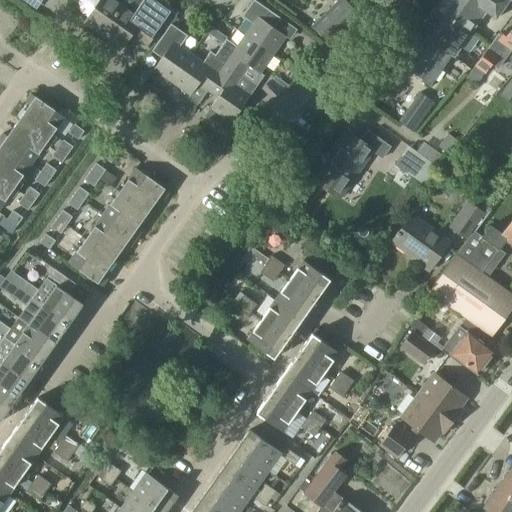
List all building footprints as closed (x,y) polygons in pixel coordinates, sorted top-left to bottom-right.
[(122,46),(129,37),(145,48),(171,12),(154,0),(139,20),(112,0),(100,0),(86,21),(103,32),(122,46)] [(253,0),(242,17),(253,24),(245,35),(273,55),(286,36),(274,29),(281,19),(254,0),(253,0)] [(324,41),(356,11),(344,0),(340,0),(312,28),(324,41)] [(441,0),(436,8),(471,33),(486,11),(496,19),(509,0),(441,0)] [(471,33),(436,8),(398,61),(422,79),(443,49),(454,56),(471,33)] [(152,51),(162,58),(154,70),(172,82),(192,55),(180,47),(188,36),(171,24),(152,51)] [(511,28),(510,31),(508,29),(503,36),(499,33),(475,65),(486,73),(492,64),(498,68),(511,48),(511,28)] [(215,55),(227,63),(243,74),(249,65),(260,73),(273,55),(245,35),(237,47),(226,39),(215,55)] [(203,62),(192,55),(172,82),(191,95),(198,84),(208,90),(227,63),(215,55),(210,51),(203,62)] [(208,90),(218,97),(205,116),(226,130),(250,95),(235,85),(243,74),(227,63),(208,90)] [(511,79),(502,94),(511,101),(511,79)] [(420,92),(401,120),(400,121),(414,131),(434,102),(420,92)] [(30,104),(27,108),(19,120),(48,141),(65,117),(31,94),(26,102),(30,104)] [(3,133),(0,137),(0,142),(31,164),(48,141),(19,120),(8,136),(3,133)] [(85,131),(75,124),(69,133),(79,139),(85,131)] [(348,132),(327,162),(315,180),(340,198),(373,151),(383,158),(391,146),(368,130),(360,141),(348,132)] [(178,140),(186,146),(192,138),(184,132),(178,140)] [(58,148),(68,155),(74,146),(64,140),(58,148)] [(0,177),(14,188),(31,164),(0,142),(0,177)] [(400,155),(413,164),(406,173),(423,185),(437,169),(438,167),(439,166),(419,152),(408,145),(400,155)] [(101,156),(111,163),(117,154),(107,147),(101,156)] [(68,155),(58,148),(52,156),(62,163),(68,155)] [(41,171),(51,178),(57,170),(47,163),(41,171)] [(90,171),(100,178),(106,170),(96,163),(90,171)] [(169,192),(136,168),(119,192),(148,212),(159,197),(164,200),(169,192)] [(51,178),(41,171),(35,180),(45,187),(51,178)] [(100,178),(90,171),(85,179),(95,186),(100,178)] [(440,190),(450,178),(444,173),(434,185),(440,190)] [(0,208),(14,188),(0,177),(0,208)] [(24,195),(34,202),(40,193),(30,186),(24,195)] [(72,197),(82,204),(89,193),(80,186),(72,197)] [(148,212),(119,192),(101,217),(134,241),(141,231),(137,228),(148,212)] [(34,202),(24,195),(19,203),(29,210),(34,202)] [(469,201),(468,200),(449,226),(467,239),(489,207),(473,195),(469,201)] [(82,204),(72,197),(68,203),(77,210),(82,204)] [(23,217),(13,210),(7,219),(17,226),(23,217)] [(57,218),(67,225),(73,217),(63,210),(57,218)] [(393,241),(415,258),(413,261),(427,271),(449,242),(412,215),(393,241)] [(101,217),(86,239),(115,259),(126,244),(130,247),(134,241),(101,217)] [(67,225),(57,218),(51,226),(61,233),(67,225)] [(499,248),(506,238),(511,242),(511,218),(502,232),(491,224),(481,237),(475,232),(466,245),(489,263),(499,248)] [(46,233),(41,241),(40,242),(50,249),(56,240),(46,233)] [(86,239),(84,241),(69,263),(102,286),(108,278),(104,275),(115,259),(86,239)] [(457,255),(431,292),(466,318),(490,335),(511,304),(511,294),(488,277),(506,253),(499,248),(489,263),(466,245),(458,256),(457,255)] [(252,254),(266,263),(264,266),(278,276),(285,265),(272,255),(269,259),(256,249),(252,254)] [(330,279),(303,260),(287,283),(316,303),(324,292),(322,291),(330,279)] [(278,276),(264,266),(260,272),(274,281),(278,276)] [(38,289),(25,280),(19,288),(70,325),(77,316),(75,315),(83,304),(67,293),(74,283),(54,268),(38,289)] [(316,303),(287,283),(275,300),(302,319),(310,308),(311,309),(316,303)] [(28,324),(55,344),(63,333),(64,334),(70,325),(19,288),(13,297),(26,306),(18,317),(28,324)] [(234,300),(252,313),(257,304),(239,292),(234,300)] [(234,300),(232,299),(226,307),(246,321),(252,313),(234,300)] [(302,319),(275,300),(261,319),(290,340),(296,331),(295,330),(302,319)] [(0,321),(0,333),(43,364),(49,355),(48,354),(55,344),(28,324),(18,317),(10,328),(0,321)] [(466,318),(459,327),(444,347),(477,373),(493,351),(483,344),(490,335),(466,318)] [(290,340),(261,319),(247,339),(274,359),(282,348),(283,348),(290,340)] [(423,365),(436,348),(412,331),(400,347),(423,365)] [(0,363),(0,364),(1,364),(27,383),(35,372),(36,373),(43,364),(0,333),(0,363)] [(304,345),(303,344),(297,353),(325,373),(339,353),(312,334),(304,345)] [(290,361),(292,362),(284,373),(311,392),(325,373),(297,353),(290,361)] [(1,364),(0,364),(0,392),(15,403),(21,394),(20,393),(27,383),(1,364)] [(335,380),(348,389),(354,380),(341,371),(335,380)] [(277,384),(275,383),(269,392),(297,412),(311,392),(284,373),(277,384)] [(467,397),(435,373),(418,395),(453,422),(462,410),(459,408),(467,397)] [(348,389),(335,380),(329,388),(342,397),(348,389)] [(15,403),(0,392),(0,421),(7,411),(9,412),(15,403)] [(263,401),(264,402),(256,413),(283,432),(297,412),(269,392),(263,401)] [(453,422),(418,395),(401,418),(434,442),(442,431),(444,433),(453,422)] [(30,408),(29,407),(22,416),(51,436),(65,416),(38,397),(30,408)] [(360,406),(348,422),(357,429),(369,413),(360,406)] [(307,419),(320,428),(326,420),(313,410),(307,419)] [(16,425),(17,426),(10,437),(37,456),(51,436),(22,416),(16,425)] [(320,428),(307,419),(301,427),(315,437),(320,428)] [(395,425),(389,433),(384,429),(377,440),(381,443),(380,445),(397,457),(412,438),(395,425)] [(280,451),(250,430),(237,447),(267,469),(280,451)] [(79,445),(66,435),(60,443),(74,453),(79,445)] [(1,447),(0,447),(0,459),(23,476),(37,456),(10,437),(2,448),(1,447)] [(54,452),(68,461),(74,453),(60,443),(54,452)] [(224,465),(255,487),(267,469),(237,447),(224,465)] [(290,451),(286,456),(285,458),(295,465),(300,457),(290,451)] [(304,493),(321,506),(316,511),(361,511),(334,491),(346,476),(339,470),(346,460),(335,452),(304,493)] [(0,489),(9,495),(18,482),(28,489),(26,491),(40,500),(46,492),(32,482),(23,476),(0,459),(0,489)] [(121,471),(111,464),(106,471),(116,478),(121,471)] [(212,483),(242,505),(255,487),(224,465),(212,483)] [(511,467),(497,488),(511,498),(511,467)] [(101,479),(111,486),(116,478),(106,471),(101,479)] [(32,482),(46,492),(52,483),(38,474),(32,482)] [(166,511),(178,495),(148,474),(136,492),(164,511),(166,511)] [(199,501),(214,511),(236,511),(242,505),(212,483),(199,501)] [(261,491),(271,498),(276,491),(266,484),(261,491)] [(511,511),(511,498),(497,488),(483,508),(489,511),(511,511)] [(0,507),(9,495),(0,489),(0,507)] [(271,498),(261,491),(256,498),(266,505),(271,498)] [(164,511),(136,492),(123,510),(125,511),(164,511)] [(92,511),(96,507),(86,500),(81,507),(87,511),(92,511)] [(191,511),(214,511),(199,501),(191,511)]
